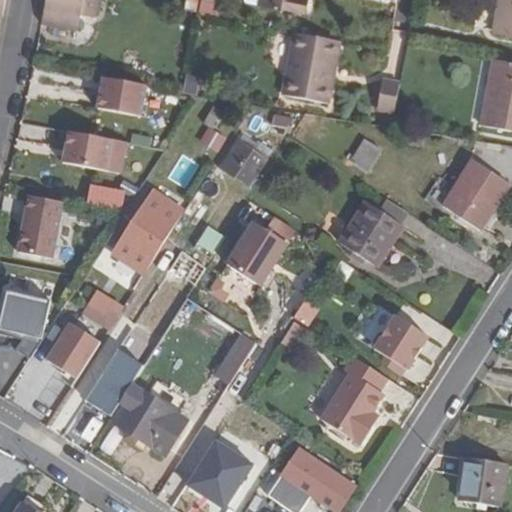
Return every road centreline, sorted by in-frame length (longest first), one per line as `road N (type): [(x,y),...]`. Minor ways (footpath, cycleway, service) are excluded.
road 1 (residential): [(511,296),(371,511)]
road 2 (residential): [(0,430),(130,511)]
